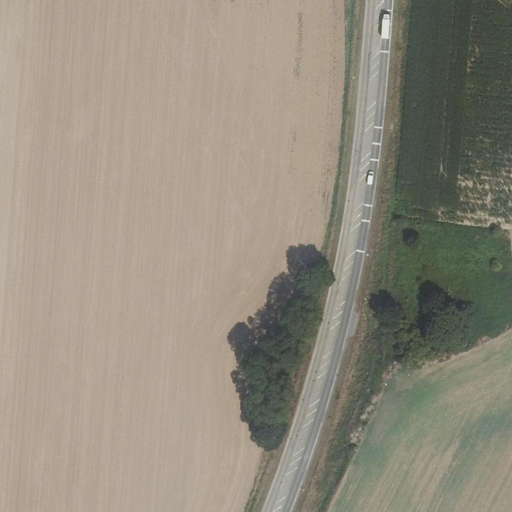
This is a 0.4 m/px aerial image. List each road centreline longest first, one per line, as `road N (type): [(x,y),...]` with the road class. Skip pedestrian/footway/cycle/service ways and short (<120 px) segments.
road 1 (primary): [(371,0),(339,266),(267,511)]
road 2 (primary): [(286,511),(360,251),(388,0)]
